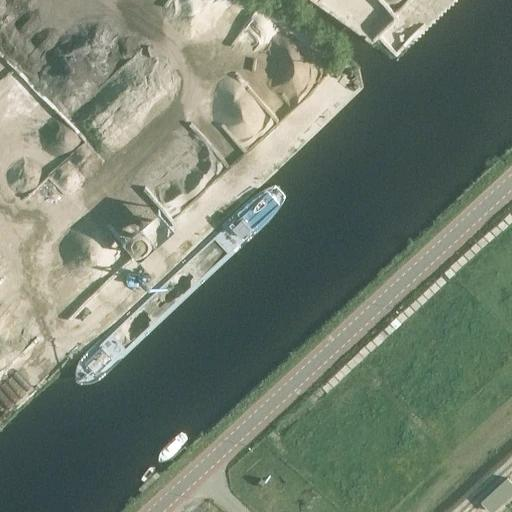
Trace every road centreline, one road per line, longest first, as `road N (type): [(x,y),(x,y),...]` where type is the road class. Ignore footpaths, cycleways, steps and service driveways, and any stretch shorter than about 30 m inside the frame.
road 1 (tertiary): [(155,511),(511,181)]
road 2 (unknown): [(132,0),(187,47),(199,84),(191,114),(77,218),(36,233),(0,219)]
